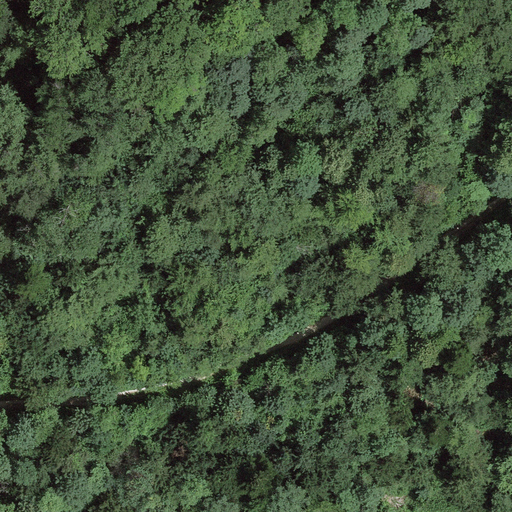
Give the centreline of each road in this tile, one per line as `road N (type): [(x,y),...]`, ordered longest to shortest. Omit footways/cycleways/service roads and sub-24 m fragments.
road 1 (track): [(511,187),(310,331),(146,391),(0,406)]
road 2 (track): [(286,0),(185,41),(142,49),(0,39)]
